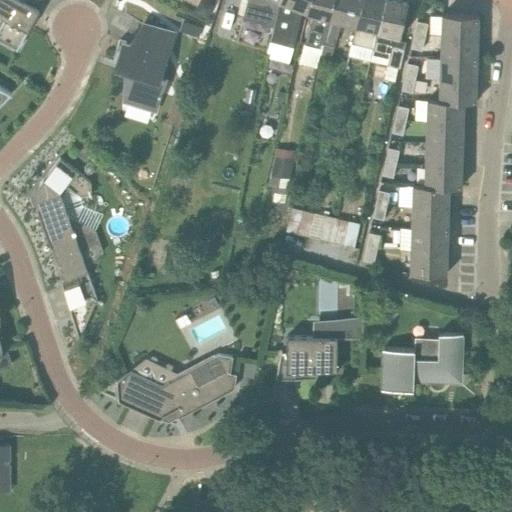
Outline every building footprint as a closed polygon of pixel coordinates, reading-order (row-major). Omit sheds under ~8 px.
[(0,0),(0,15),(4,18),(0,25),(0,40),(17,50),(30,26),(25,23),(35,6),(39,0),(0,0)] [(256,22),(274,28),(275,28),(280,1),(280,0),(247,0),(242,18),(256,22)] [(274,28),(282,31),(281,34),(287,36),(288,33),(292,15),(299,18),(302,10),(306,12),(308,12),(310,0),(280,0),(280,1),(275,28),(274,28)] [(322,48),(323,43),(326,29),(333,0),(310,0),(308,12),(313,14),(305,43),(322,48)] [(341,21),(355,25),(361,0),(333,0),(326,29),(323,43),(334,46),(341,21)] [(356,25),(352,43),(373,48),(374,48),(385,0),(361,0),(355,25),(356,25)] [(400,40),(401,36),(400,36),(408,2),(399,0),(385,0),(374,48),(373,48),(372,49),(389,53),(387,65),(399,68),(404,48),(406,42),(400,40)] [(441,36),(478,37),(478,16),(442,14),(441,36)] [(414,34),(425,37),(428,23),(417,20),(414,34)] [(202,27),(193,24),(189,33),(199,37),(202,27)] [(127,68),(126,96),(158,106),(168,76),(162,74),(175,35),(145,25),(135,40),(125,42),(117,65),(127,68)] [(425,37),(414,34),(410,48),(421,51),(425,37)] [(441,58),(477,59),(478,37),(441,36),(441,58)] [(440,79),(476,80),(477,59),(441,58),(440,79)] [(404,76),(415,79),(418,65),(407,62),(404,76)] [(415,79),(404,76),(401,90),(412,93),(415,79)] [(439,99),(464,102),(476,102),(476,80),(440,79),(439,99)] [(0,103),(10,93),(11,94),(12,93),(0,85),(0,103)] [(247,88),(244,101),(253,103),(256,89),(247,88)] [(286,93),(278,92),(276,103),(284,104),(286,93)] [(426,122),(463,123),(464,102),(439,99),(427,99),(426,122)] [(395,118),(406,121),(409,107),(398,105),(395,118)] [(406,121),(395,118),(391,132),(403,135),(406,121)] [(426,143),(462,144),(463,123),(426,122),(426,143)] [(425,165),(462,166),(462,144),(426,143),(425,165)] [(385,161),(396,164),(399,150),(388,147),(385,161)] [(273,186),(288,189),(290,189),(296,159),(275,155),(268,185),(273,186)] [(80,338),(97,299),(87,271),(80,248),(99,241),(94,229),(68,216),(61,196),(69,186),(80,196),(91,195),(90,182),(60,158),(39,183),(42,185),(35,194),(40,207),(38,208),(50,245),(52,245),(64,279),(60,280),(79,338),(80,338)] [(396,164),(385,161),(382,175),(393,178),(396,164)] [(424,184),(449,187),(461,187),(462,166),(425,165),(424,184)] [(412,208),(448,209),(449,187),(424,184),(413,185),(412,208)] [(375,203),(387,205),(390,192),(379,189),(375,203)] [(387,205),(375,203),(372,216),(383,219),(387,205)] [(286,231),(310,237),(315,213),(292,207),(286,231)] [(411,230),(448,231),(448,209),(412,208),(411,230)] [(310,237),(331,242),(336,218),(315,213),(310,237)] [(336,218),(331,242),(354,247),(359,223),(336,218)] [(411,251),(447,252),(448,231),(411,230),(411,251)] [(366,245),(377,248),(380,235),(369,232),(366,245)] [(377,248),(366,245),(362,259),(374,262),(377,248)] [(447,252),(411,251),(410,273),(446,274),(447,252)] [(239,279),(243,268),(229,264),(225,275),(239,279)] [(414,349),(382,348),(381,388),(413,388),(413,380),(429,381),(430,384),(433,388),(437,389),(441,388),(444,385),(445,381),(455,382),(461,375),(463,334),(438,333),(438,338),(415,337),(414,349)] [(286,350),(281,350),(276,376),(316,377),(316,370),(337,370),(337,337),(286,336),(286,350)] [(162,383),(131,369),(100,390),(168,421),(234,388),(236,374),(230,373),(231,366),(232,357),(218,354),(162,383)] [(0,490),(10,491),(9,444),(0,444),(0,490)] [(247,511),(277,511),(271,487),(243,495),(247,511)]
